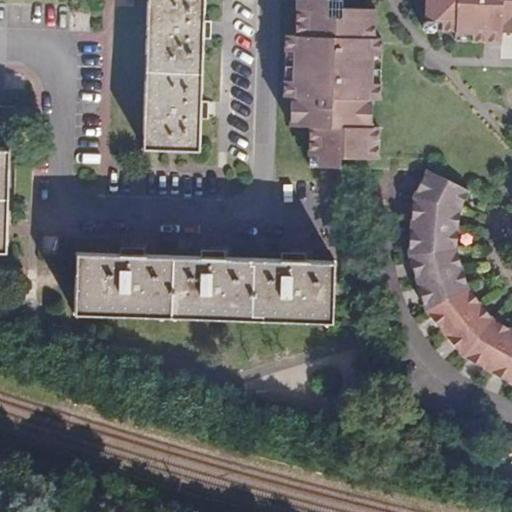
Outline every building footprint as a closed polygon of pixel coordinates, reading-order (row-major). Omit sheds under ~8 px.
[(148,0),(147,71),(202,73),(203,38),(203,18),(203,0),(148,0)] [(309,130),(308,157),(324,157),(324,169),(339,169),(340,157),(377,159),(378,128),(372,128),(373,99),(379,99),(381,38),(375,38),(375,10),(345,9),(342,9),(341,19),(326,18),(326,1),(294,0),(293,38),(283,38),(282,99),(289,99),(288,129),(309,130)] [(511,0),(426,0),(426,24),(423,25),(423,31),(426,35),(435,35),(436,32),(483,34),(511,34),(511,0)] [(202,73),(147,71),(144,150),(199,152),(200,118),(201,100),(202,73)] [(9,151),(10,109),(0,108),(0,253),(5,253),(5,240),(6,227),(0,226),(2,151),(9,151)] [(324,157),(308,157),(308,168),(324,169),(324,157)] [(468,193),(426,172),(412,199),(408,257),(427,313),(464,359),(511,385),(511,329),(494,319),(470,289),(458,250),(460,211),(468,193)] [(334,263),(77,256),(75,317),(333,324),(334,263)]
